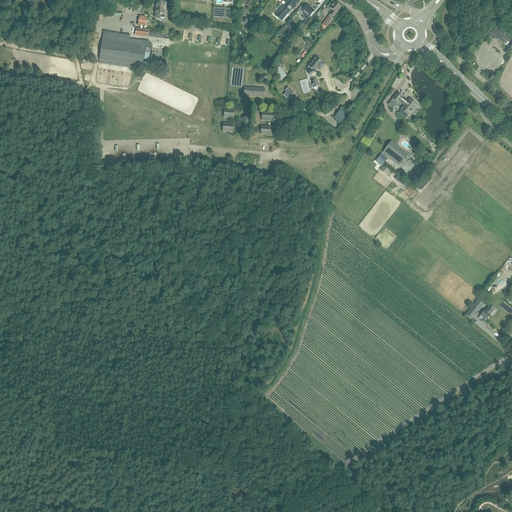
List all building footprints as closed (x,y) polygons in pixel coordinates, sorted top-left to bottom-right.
[(283,0),(287,2),(275,16),(283,22),(289,15),(287,14),(292,8),(293,9),(300,1),(299,0),(283,0)] [(154,19),(160,19),(160,17),(164,18),(165,15),(165,12),(166,12),(167,11),(167,10),(167,9),(165,9),(166,3),(156,2),(156,7),(155,6),(154,19)] [(333,11),(330,15),(333,17),(341,7),(335,2),(333,5),(332,5),(332,6),(330,9),(333,11)] [(299,8),(297,11),(303,16),(303,18),(306,21),(307,19),(309,17),(314,11),(310,7),(307,4),(305,7),(303,4),(299,8)] [(323,23),(322,25),(326,29),(328,27),(333,20),(328,16),(323,23)] [(148,37),(148,32),(149,31),(145,30),(147,18),(140,17),(139,25),(140,25),(140,30),(136,29),(136,35),(148,37)] [(504,38),(507,36),(500,30),(499,31),(496,28),(489,35),(489,36),(489,37),(492,39),(494,38),(497,41),(498,40),(504,44),(507,41),(504,38)] [(103,32),(99,60),(143,67),(144,61),(145,55),(146,48),(152,49),(152,45),(150,44),(150,42),(129,39),(129,36),(103,32)] [(316,73),(315,72),(318,69),(320,71),(325,65),(316,57),(308,67),(306,69),(309,72),(308,74),(309,75),(309,77),(310,78),(311,78),(312,81),(314,88),(319,87),(317,80),(316,80),(315,77),(315,76),(316,75),(316,74),(316,73)] [(280,67),(274,72),(281,81),(287,76),(280,67)] [(244,96),(264,97),(264,89),(244,87),(244,96)] [(285,91),(286,92),(284,95),(291,102),(295,98),(292,96),(294,93),(288,87),(285,91)] [(393,108),(395,106),(399,101),(404,106),(401,110),(408,115),(416,106),(413,104),(414,103),(410,99),(408,102),(402,97),(398,93),(388,104),(393,108)] [(224,109),(223,118),(234,119),(234,110),(224,109)] [(340,110),(334,118),(341,123),(347,115),(340,110)] [(262,112),(261,121),(272,122),(272,113),(262,112)] [(241,118),(240,128),(249,129),(250,118),(241,118)] [(223,123),(222,132),(232,133),(233,124),(223,123)] [(261,126),(260,135),(270,136),(271,127),(261,126)] [(408,154),(391,141),(382,153),(399,166),(408,154)] [(382,155),(376,162),(381,166),(387,159),(382,155)] [(396,177),(395,179),(402,185),(404,182),(396,177)] [(465,315),(471,320),(478,311),(479,311),(486,302),(480,297),(465,315)] [(481,321),(484,323),(486,320),(490,316),(489,315),(494,309),(489,306),(484,312),(484,311),(480,316),(483,318),(481,321)]
